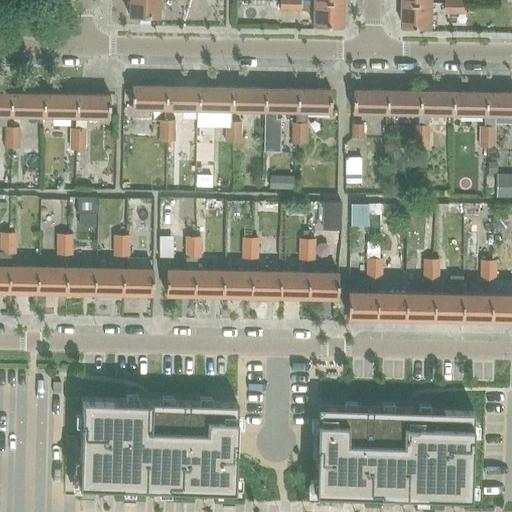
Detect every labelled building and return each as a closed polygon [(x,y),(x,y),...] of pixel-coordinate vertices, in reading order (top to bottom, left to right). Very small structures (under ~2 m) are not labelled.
[(159,16),(158,0),(128,0),(129,16),(138,16),(138,21),(148,21),(148,16),(159,16)] [(289,10),(289,0),(279,0),(279,10),(289,10)] [(289,0),(289,10),(300,10),(300,0),(289,0)] [(312,0),(300,0),(300,10),(312,10),(312,24),(342,25),(342,1),(312,1),(312,0)] [(402,26),(432,27),(433,12),(445,13),(445,3),(445,0),(432,0),(433,3),(433,4),(403,3),(402,26)] [(455,13),(455,0),(445,0),(445,3),(445,13),(455,13)] [(455,0),(455,13),(466,13),(466,0),(455,0)] [(164,108),(165,86),(132,85),(131,107),(163,108),(164,108)] [(197,108),(198,86),(165,86),(164,108),(163,108),(163,119),(160,119),(160,130),(174,131),(174,120),(174,108),(197,108)] [(231,109),(231,87),(198,86),(197,108),(229,109),(231,109)] [(231,87),(231,109),(240,109),(263,109),(264,88),(231,87)] [(296,110),(297,88),(264,88),(263,109),(262,150),(279,151),(280,118),(275,118),(275,110),(295,110),(296,110)] [(306,122),(306,110),(330,111),(330,89),(297,88),(296,110),(295,110),(295,122),(292,122),(291,133),(305,133),(305,122),(306,122)] [(385,111),(386,90),(352,89),(352,111),(385,111)] [(419,112),(419,90),(386,90),(385,111),(417,112),(419,112)] [(452,112),(452,91),(419,90),(419,112),(417,112),(417,124),(413,124),(413,135),(427,135),(427,124),(428,124),(428,112),(452,112)] [(0,113),(9,114),(10,92),(0,91),(0,113)] [(484,113),(485,91),(452,91),(452,112),(483,113),(484,113)] [(494,126),(494,113),(511,113),(511,91),(485,91),(484,113),(483,113),(483,126),(479,125),(479,136),(493,136),(493,126),(494,126)] [(43,115),(43,93),(10,92),(9,114),(43,115)] [(75,115),(76,93),(43,93),(43,115),(75,115)] [(109,116),(109,94),(76,93),(75,115),(75,128),(84,128),(84,115),(109,116)] [(226,121),(225,132),(240,132),(241,121),(226,121)] [(362,137),(362,123),(351,123),(351,137),(362,137)] [(18,137),(18,127),(4,126),(4,137),(18,137)] [(84,128),(75,128),(70,128),(70,138),(84,139),(84,128)] [(174,141),(174,131),(160,130),(160,141),(174,141)] [(240,142),(240,132),(225,132),(225,142),(240,142)] [(305,143),(305,133),(291,133),(291,143),(305,143)] [(427,146),(427,135),(413,135),(413,145),(427,146)] [(493,147),(493,136),(479,136),(479,146),(493,147)] [(18,148),(18,137),(4,137),(4,147),(18,148)] [(84,149),(84,139),(70,138),(70,149),(84,149)] [(360,157),(345,157),(344,183),(359,183),(360,157)] [(511,195),(511,175),(496,175),(496,196),(511,195)] [(345,206),(345,230),(363,230),(363,207),(345,206)] [(457,220),(474,220),(474,210),(458,209),(457,220)] [(0,242),(14,243),(14,232),(1,232),(0,242)] [(57,243),(71,244),(71,233),(57,233),(57,243)] [(114,244),(128,245),(128,234),(114,234),(114,244)] [(184,246),(199,246),(200,236),(185,235),(184,246)] [(256,237),(243,237),(242,237),(242,247),(256,247),(256,237)] [(299,248),(313,249),(313,238),(300,238),(299,248)] [(0,289),(9,290),(10,265),(10,253),(14,253),(14,243),(0,242),(0,252),(0,289)] [(71,254),(71,244),(57,243),(56,254),(71,254)] [(127,255),(128,245),(114,244),(114,255),(127,255)] [(256,258),(256,247),(242,247),(242,257),(256,258)] [(313,259),(313,249),(299,248),(299,259),(313,259)] [(165,268),(165,293),(194,294),(195,269),(195,256),(185,256),(185,268),(165,268)] [(366,268),(380,268),(380,258),(367,257),(366,268)] [(423,269),(437,269),(437,259),(423,258),(423,269)] [(480,270),(494,270),(494,260),(481,259),(480,270)] [(38,266),(10,265),(9,290),(38,291),(38,266)] [(66,291),(66,266),(38,266),(38,291),(66,291)] [(94,292),(95,267),(66,266),(66,291),(94,292)] [(123,292),(123,267),(95,267),(94,292),(123,292)] [(151,293),(152,268),(123,267),(123,292),(151,293)] [(380,278),(380,268),(366,268),(366,278),(362,278),(362,290),(346,290),(346,315),(375,315),(375,290),(375,278),(380,278)] [(222,269),(195,269),(194,294),(222,294),(222,269)] [(251,270),(241,270),(222,269),(222,294),(251,295),(251,270)] [(437,279),(437,269),(423,269),(423,279),(437,279)] [(280,270),(252,270),(251,270),(251,295),(279,295),(280,270)] [(307,296),(308,271),(280,270),(279,295),(307,296)] [(494,280),(494,270),(480,270),(480,280),(481,280),(489,280),(494,280)] [(336,296),(337,271),(308,271),(307,296),(336,296)] [(460,292),(461,292),(461,275),(448,275),(448,292),(432,291),(432,316),(460,317),(460,292)] [(412,291),(412,280),(405,280),(405,291),(404,291),(403,316),(432,316),(432,291),(412,291)] [(460,292),(460,317),(488,317),(489,292),(489,280),(481,280),(480,292),(461,292),(460,292)] [(403,316),(404,291),(375,290),(375,315),(403,316)] [(511,292),(489,292),(488,317),(511,317),(511,292)] [(81,397),(78,484),(234,489),(235,451),(237,402),(81,397)] [(315,453),(314,492),(470,497),(472,410),(317,405),(315,453)]
